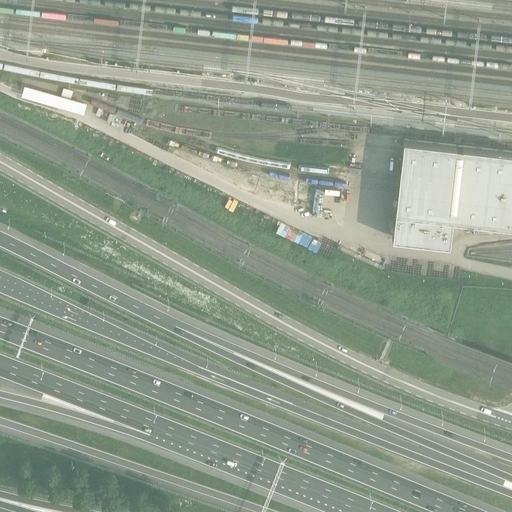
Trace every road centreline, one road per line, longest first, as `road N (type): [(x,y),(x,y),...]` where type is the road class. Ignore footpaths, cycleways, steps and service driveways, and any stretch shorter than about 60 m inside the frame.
road 1 (secondary): [(511,423),(329,348),(0,163)]
road 2 (motorway): [(511,494),(0,289)]
road 3 (motorway): [(455,511),(0,329)]
road 4 (motorway): [(511,478),(198,337)]
road 5 (motorway): [(511,458),(198,337)]
road 6 (motorway): [(0,422),(261,511)]
road 7 (motorway): [(198,337),(0,238)]
road 8 (motorway): [(0,366),(191,441)]
road 9 (motorway): [(0,395),(191,441)]
road 10 (motorway): [(191,441),(365,511)]
